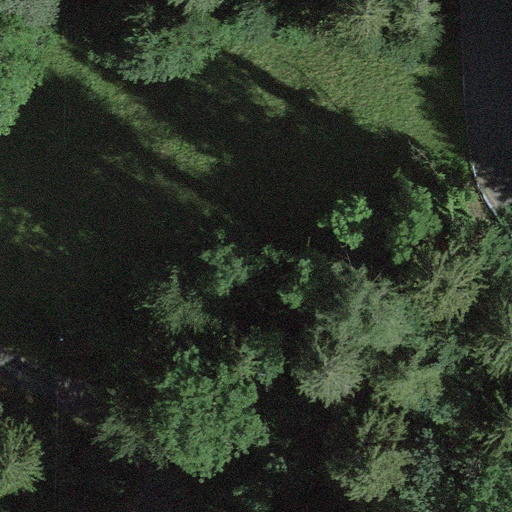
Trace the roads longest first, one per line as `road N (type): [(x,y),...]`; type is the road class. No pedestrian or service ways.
road 1 (track): [(168,511),(166,472),(141,430),(107,404),(0,377)]
road 2 (tertiary): [(491,0),(511,133)]
